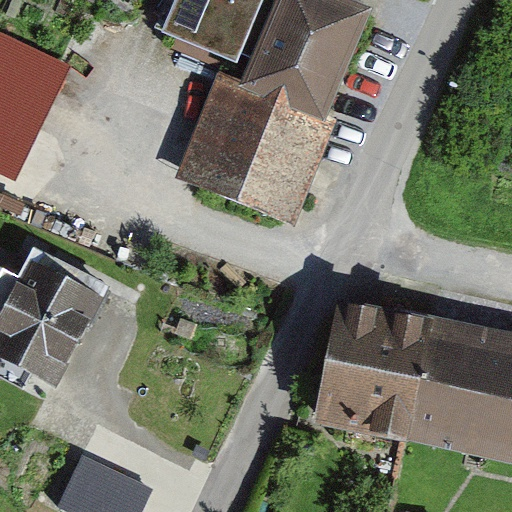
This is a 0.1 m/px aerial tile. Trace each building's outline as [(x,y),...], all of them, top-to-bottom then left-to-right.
[(250,0),(168,0),(155,33),(224,62),(250,0)] [(305,125),(350,14),(313,0),(258,0),(228,76),(217,72),(170,189),(283,234),(324,133),(305,125)] [(75,73),(0,37),(0,205),(9,210),(75,73)] [(88,303),(24,271),(0,319),(0,371),(44,393),(88,303)] [(339,299),(313,425),(408,444),(434,318),(339,299)] [(408,444),(511,465),(511,333),(434,318),(408,444)] [(139,511),(149,490),(79,461),(60,507),(72,511),(139,511)]
